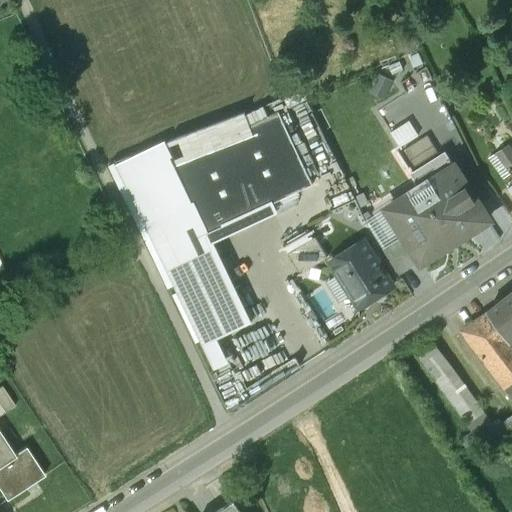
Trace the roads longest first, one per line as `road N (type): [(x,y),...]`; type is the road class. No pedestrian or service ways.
road 1 (residential): [(230,434),(27,0)]
road 2 (residential): [(511,252),(230,434)]
road 3 (residential): [(230,434),(104,511)]
